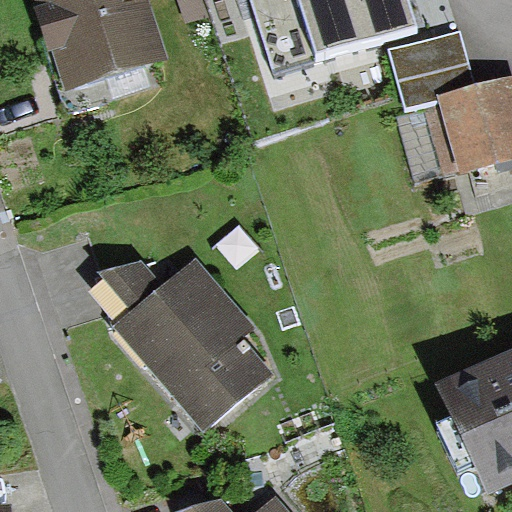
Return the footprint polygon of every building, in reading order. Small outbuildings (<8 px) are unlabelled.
[(168,0),(44,0),(80,124),(195,92),(168,0)] [(252,0),(277,78),(417,33),(405,0),(252,0)] [(511,81),(511,80),(437,101),(463,195),(511,181),(511,81)] [(198,264),(115,336),(205,440),(276,380),(244,343),(257,332),(198,264)] [(511,379),(459,399),(499,508),(511,503),(511,379)] [(286,511),(276,501),(263,511),(286,511)]
